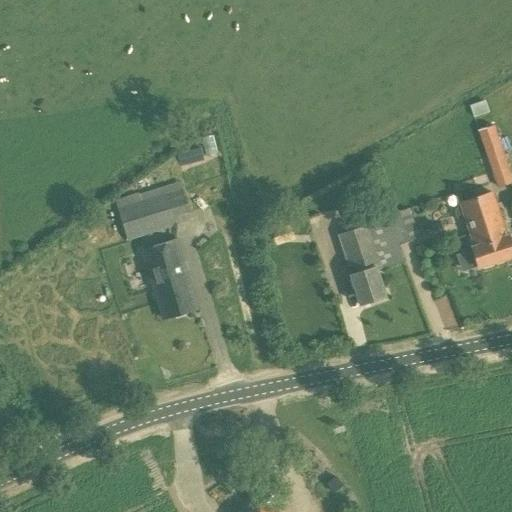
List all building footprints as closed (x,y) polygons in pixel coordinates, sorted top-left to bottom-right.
[(497,188),(511,182),(511,180),(493,125),(477,131),(497,188)] [(190,213),(180,181),(138,194),(137,193),(115,200),(127,240),(175,226),(173,218),(190,213)] [(470,236),(502,226),(491,192),(474,198),(471,190),(458,194),(457,192),(445,196),(448,204),(460,200),(461,202),(459,203),(460,207),(456,208),(454,212),(456,218),(460,219),(464,218),(470,236)] [(388,219),(398,245),(419,237),(408,208),(399,211),(398,211),(386,215),(388,219)] [(502,226),(470,236),(474,247),(472,248),(478,268),(511,256),(511,250),(507,236),(506,236),(502,226)] [(384,297),(376,270),(380,269),(366,227),(337,236),(348,268),(343,269),(350,291),(354,289),(359,305),(384,297)] [(163,319),(195,309),(175,241),(142,250),(163,319)] [(335,492),(344,485),(337,477),(328,484),(335,492)] [(271,511),(263,502),(251,511),(271,511)]
